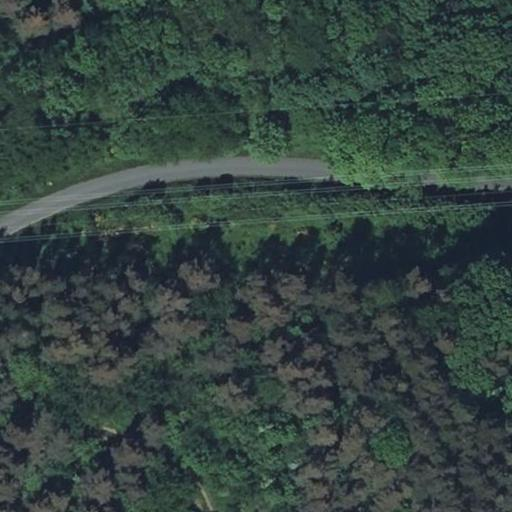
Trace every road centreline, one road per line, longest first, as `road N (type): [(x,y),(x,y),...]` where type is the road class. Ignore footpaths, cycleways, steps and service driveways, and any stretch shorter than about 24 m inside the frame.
road 1 (track): [(0,116),(66,77),(247,21),(308,21),(372,43),(447,49),(511,41)]
road 2 (residential): [(0,228),(123,175),(192,166),(260,162),(511,179)]
